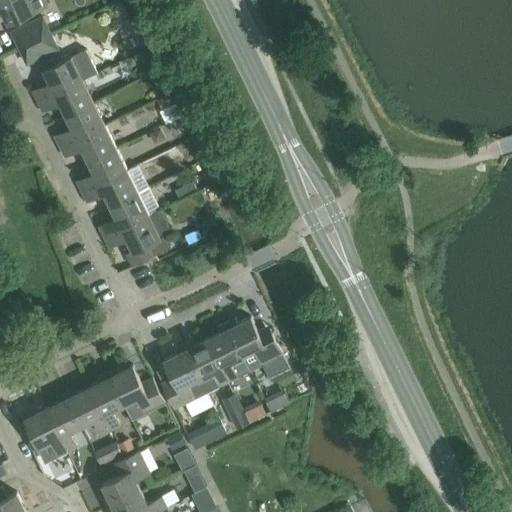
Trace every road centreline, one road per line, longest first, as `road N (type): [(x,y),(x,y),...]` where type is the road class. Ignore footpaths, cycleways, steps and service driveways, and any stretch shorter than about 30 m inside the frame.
road 1 (tertiary): [(467,511),(219,0)]
road 2 (residential): [(0,128),(31,118),(132,316)]
road 3 (residential): [(0,381),(132,316)]
road 4 (residential): [(79,511),(71,494),(20,469),(0,420)]
